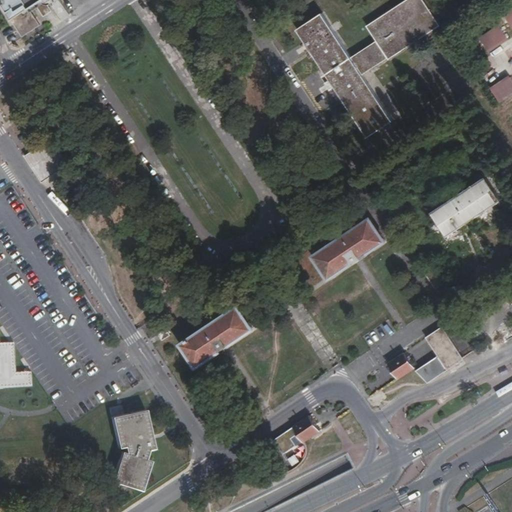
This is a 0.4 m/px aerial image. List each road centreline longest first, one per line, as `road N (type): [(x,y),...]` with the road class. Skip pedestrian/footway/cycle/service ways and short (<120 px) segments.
road 1 (secondary): [(511,400),(290,511)]
road 2 (secondary): [(374,511),(511,435)]
